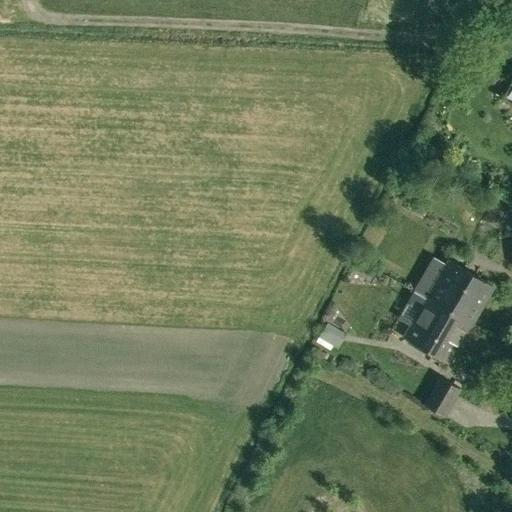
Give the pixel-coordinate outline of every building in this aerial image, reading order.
[(372,274),(380,261),(365,252),(357,265),(372,274)] [(426,299),(471,325),(494,286),(449,260),(426,299)] [(471,325),(426,299),(404,337),(448,363),(471,325)] [(328,323),(316,342),(331,351),(342,332),(328,323)] [(460,389),(440,377),(424,405),(445,417),(460,389)]
